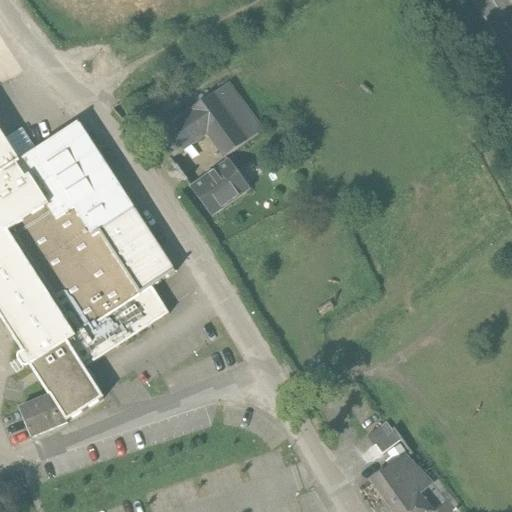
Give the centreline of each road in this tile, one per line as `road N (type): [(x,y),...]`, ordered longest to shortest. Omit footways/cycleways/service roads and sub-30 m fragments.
road 1 (residential): [(8,0),(88,99),(352,511)]
road 2 (track): [(257,0),(88,99)]
